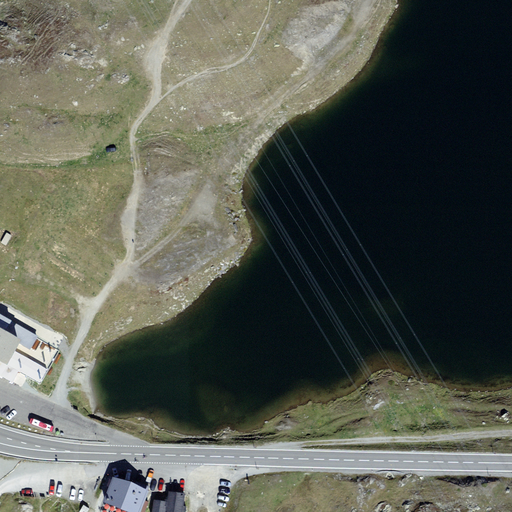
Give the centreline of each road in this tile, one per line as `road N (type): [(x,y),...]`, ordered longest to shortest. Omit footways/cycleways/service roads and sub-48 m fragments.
road 1 (primary): [(511,462),(117,453),(0,439)]
road 2 (track): [(50,411),(83,330),(127,261),(133,133),(152,103)]
road 3 (track): [(117,453),(113,466),(80,476),(16,477),(0,489)]
